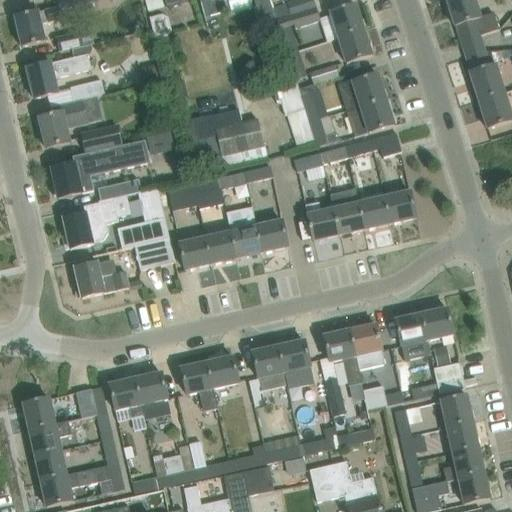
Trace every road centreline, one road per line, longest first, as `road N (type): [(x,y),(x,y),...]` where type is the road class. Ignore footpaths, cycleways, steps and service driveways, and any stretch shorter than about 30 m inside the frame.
road 1 (residential): [(23,340),(108,350),(313,304),(399,284),(449,248),(482,237)]
road 2 (residential): [(482,237),(405,0)]
road 3 (residential): [(23,340),(32,253),(0,115)]
road 4 (residential): [(511,370),(482,237)]
